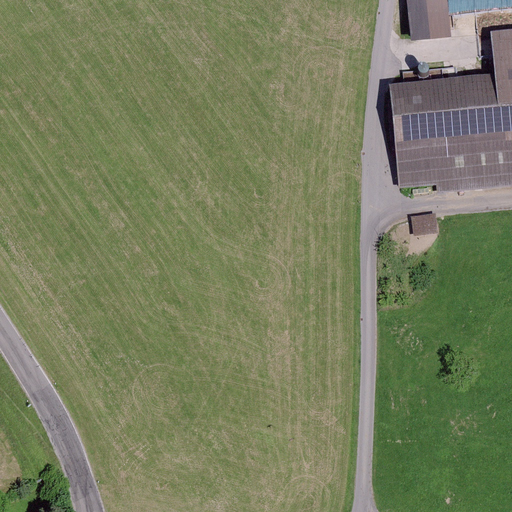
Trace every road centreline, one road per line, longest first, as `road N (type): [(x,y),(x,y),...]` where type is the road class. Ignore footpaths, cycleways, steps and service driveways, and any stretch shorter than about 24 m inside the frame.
road 1 (unclassified): [(388,0),(360,511)]
road 2 (tertiary): [(0,327),(69,450),(90,511)]
